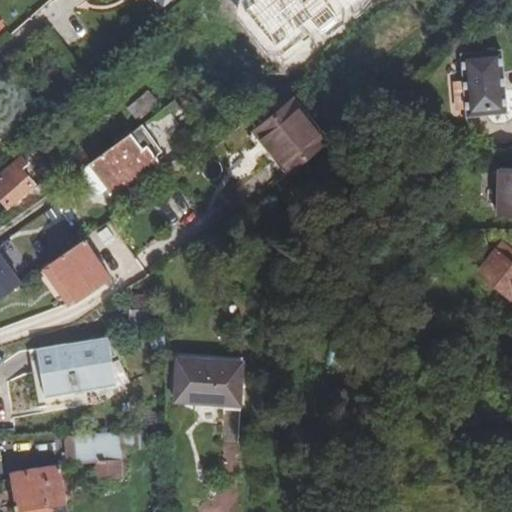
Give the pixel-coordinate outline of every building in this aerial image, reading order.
[(30,15),(17,1),(0,16),(12,31),(30,15)] [(504,118),(504,92),(501,92),(501,81),(504,81),(503,54),(461,55),(462,119),(504,118)] [(322,146),(288,106),(254,134),(286,175),(322,146)] [(0,153),(21,136),(9,122),(0,129),(0,153)] [(140,125),(89,162),(109,187),(114,194),(157,162),(153,156),(159,151),(140,125)] [(0,176),(0,198),(7,208),(34,188),(23,173),(29,169),(22,160),(0,176)] [(169,180),(184,170),(176,160),(162,171),(169,180)] [(109,187),(89,162),(77,172),(96,196),(109,187)] [(511,218),(511,171),(496,171),(493,218),(511,218)] [(434,223),(433,231),(451,232),(451,224),(434,223)] [(50,264),(75,301),(108,278),(82,241),(50,264)] [(511,297),(511,254),(501,246),(495,253),(477,275),(510,300),(511,298),(511,297)] [(65,308),(75,301),(50,264),(39,271),(65,308)] [(97,399),(131,393),(119,368),(114,370),(110,362),(116,359),(105,336),(74,353),(76,357),(69,358),(67,344),(34,350),(44,399),(83,392),(83,386),(91,384),(97,399)] [(242,365),(175,361),(172,405),(239,408),(242,365)] [(100,463),(100,436),(74,437),(75,455),(79,455),(79,465),(100,463)] [(62,501),(57,468),(10,477),(15,511),(49,511),(48,504),(62,501)]
